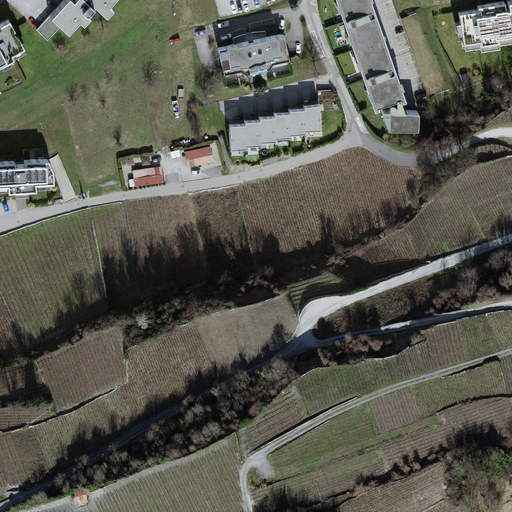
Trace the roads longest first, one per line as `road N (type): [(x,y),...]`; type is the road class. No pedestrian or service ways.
road 1 (residential): [(359,136),(254,175),(89,204),(0,231)]
road 2 (track): [(511,350),(370,396),(257,454),(245,469),(251,511)]
road 3 (unclassified): [(0,511),(293,346)]
road 4 (unclassified): [(293,346),(318,310),(511,236)]
road 5 (unclassified): [(293,346),(511,305)]
road 6 (unclassified): [(511,132),(411,163),(387,159),(359,136)]
road 7 (residential): [(313,0),(359,136)]
